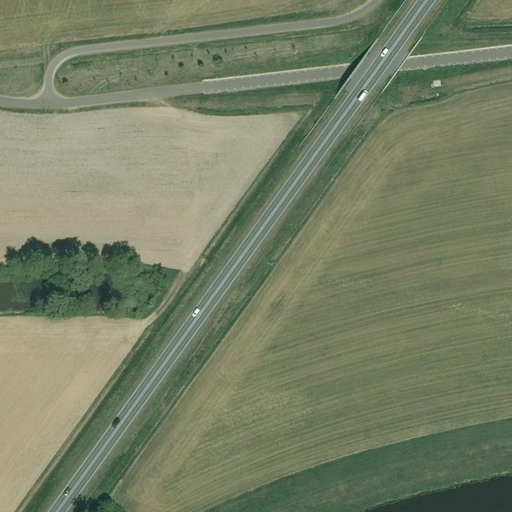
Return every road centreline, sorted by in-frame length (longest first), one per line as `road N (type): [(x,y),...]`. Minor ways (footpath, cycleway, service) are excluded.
road 1 (trunk): [(56,511),(427,0)]
road 2 (unclassified): [(47,105),(511,52)]
road 3 (unclassified): [(47,105),(49,71),(63,55),(334,22),(377,0)]
